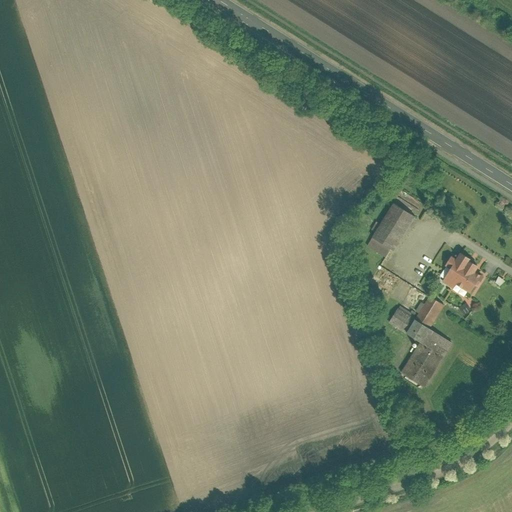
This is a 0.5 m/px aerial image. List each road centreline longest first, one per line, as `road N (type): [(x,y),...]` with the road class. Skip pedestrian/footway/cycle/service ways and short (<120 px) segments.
road 1 (tertiary): [(511,185),(219,0)]
road 2 (unclassified): [(511,424),(461,463),(319,511)]
